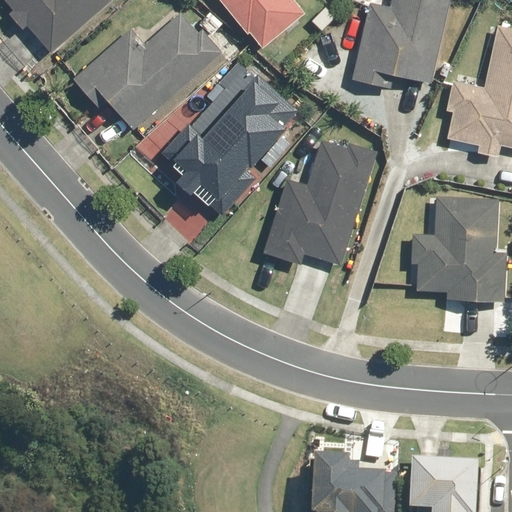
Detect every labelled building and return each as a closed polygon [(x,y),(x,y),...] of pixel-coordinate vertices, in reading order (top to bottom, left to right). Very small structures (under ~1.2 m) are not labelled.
[(6,0),(15,9),(52,52),(112,0),(6,0)] [(220,0),(261,51),(305,16),(292,0),(220,0)] [(395,0),(394,6),(371,2),(355,80),(392,87),(395,75),(432,83),(450,0),(395,0)] [(132,29),(76,79),(102,108),(109,102),(133,130),(222,52),(184,10),(145,44),(132,29)] [(475,140),(511,147),(511,30),(498,28),(486,86),(461,82),(451,135),(475,139),(475,140)] [(243,69),(166,149),(202,183),(204,181),(223,198),(285,127),(269,113),(279,103),(243,69)] [(342,265),(376,150),(320,134),(305,183),(285,177),(263,250),(302,262),(305,253),(342,265)] [(507,253),(497,253),(499,200),(438,198),(437,237),(436,237),(436,236),(418,235),(417,291),(435,291),(435,288),(435,291),(447,291),(447,296),(504,299),(507,253)] [(383,511),(384,462),(318,461),(317,511),(383,511)] [(464,511),(465,511),(476,511),(477,462),(411,461),(410,510),(432,510),(432,511),(464,511)]
